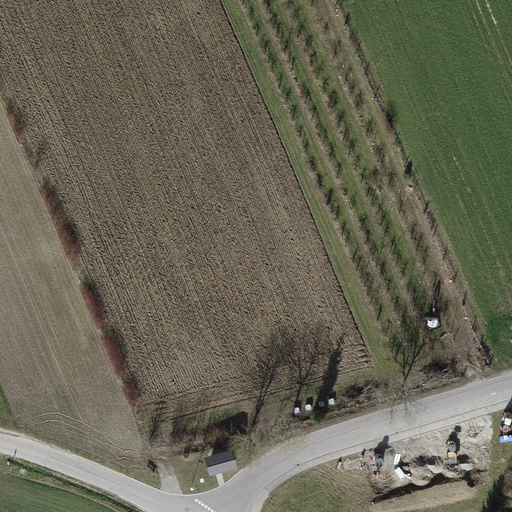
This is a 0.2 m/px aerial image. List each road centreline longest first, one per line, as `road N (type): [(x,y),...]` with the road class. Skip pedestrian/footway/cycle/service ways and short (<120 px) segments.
road 1 (residential): [(511,383),(327,437),(263,480),(233,511)]
road 2 (unclassified): [(226,511),(0,437)]
